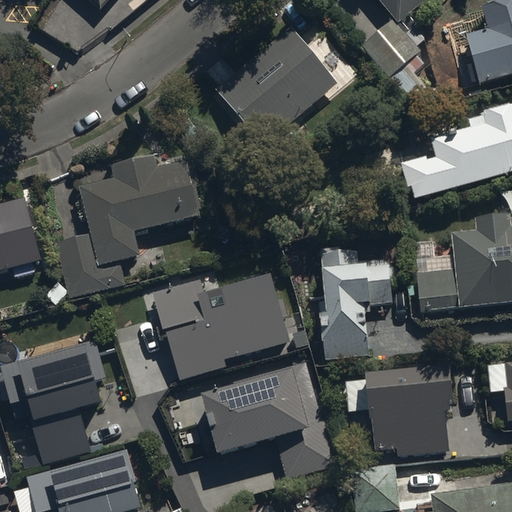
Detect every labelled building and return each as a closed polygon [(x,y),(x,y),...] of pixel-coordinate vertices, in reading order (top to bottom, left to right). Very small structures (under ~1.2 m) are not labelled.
[(81,0),(102,18),(117,0),(81,0)] [(375,0),(401,32),(440,0),(375,0)] [(489,37),(467,44),(481,95),(511,86),(511,9),(483,18),(489,37)] [(421,59),(395,29),(364,57),(390,86),(421,59)] [(265,156),(339,93),(291,37),(217,100),(265,156)] [(414,212),(511,183),(511,116),(430,140),(436,159),(402,169),(414,212)] [(200,185),(194,158),(158,166),(156,156),(111,166),(114,178),(79,186),(90,234),(55,242),(67,295),(125,283),(120,261),(140,256),(134,231),(200,216),(193,187),(200,185)] [(0,271),(42,261),(25,198),(0,203),(0,271)] [(479,241),(453,244),(457,279),(419,282),(423,321),(462,317),(462,320),(511,315),(511,227),(478,231),(479,241)] [(322,340),(325,340),(325,364),(371,364),(370,318),(374,318),(374,313),(392,313),(392,269),(360,270),(360,249),(324,250),(325,310),(319,310),(320,322),(322,322),(322,340)] [(204,288),(155,302),(181,392),(229,378),(227,372),(291,353),(284,329),(291,327),(285,309),(280,310),(273,287),(209,306),(204,288)] [(109,393),(97,349),(1,375),(16,430),(32,426),(46,474),(94,461),(84,426),(106,420),(100,396),(109,393)] [(447,365),(366,374),(375,451),(396,448),(397,457),(448,451),(443,406),(452,405),(447,365)] [(323,427),(308,371),(233,391),(235,399),(205,408),(222,472),(280,456),(289,488),(341,474),(328,426),(323,427)] [(128,455),(27,483),(35,511),(139,511),(128,472),(132,471),(128,455)] [(400,511),(396,472),(353,478),(357,511),(400,511)] [(511,511),(511,492),(433,503),(434,511),(511,511)]
